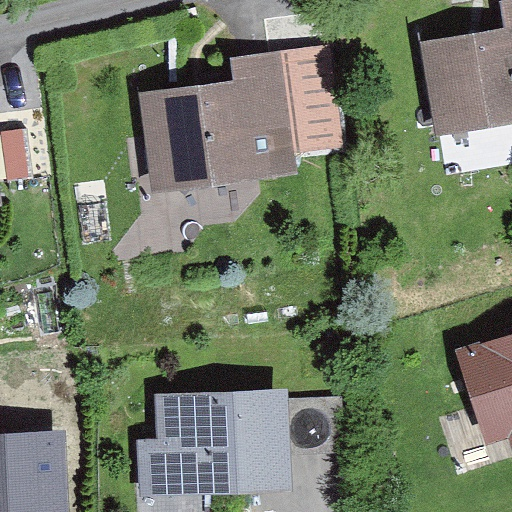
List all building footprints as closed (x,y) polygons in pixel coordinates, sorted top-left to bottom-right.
[(455,118),(511,108),(511,13),(509,14),(511,29),(511,40),(443,52),(455,118)] [(270,61),(268,50),(243,55),(249,84),(227,89),(224,74),(201,79),(204,93),(156,103),(169,169),(287,145),(283,127),(307,122),(300,88),(294,56),(270,61)] [(5,134),(11,183),(36,180),(30,131),(5,134)] [(511,325),(506,328),(510,340),(467,354),(491,428),(511,421),(511,325)] [(343,446),(341,394),(166,401),(170,481),(280,476),(279,449),(343,446)] [(61,511),(57,434),(0,437),(0,511),(61,511)]
